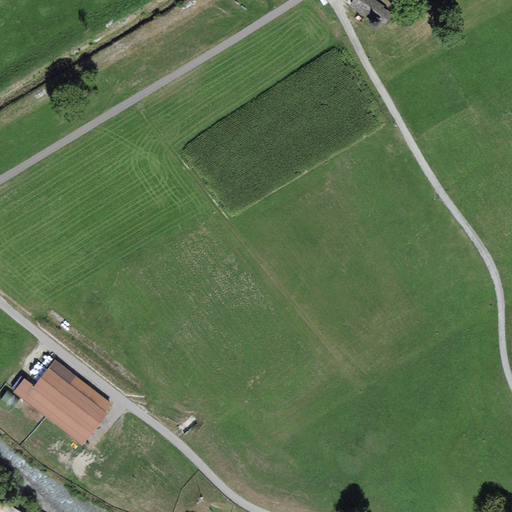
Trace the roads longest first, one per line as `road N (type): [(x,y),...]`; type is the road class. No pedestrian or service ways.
road 1 (track): [(511,381),(497,277),(405,137),(338,13)]
road 2 (residential): [(0,181),(294,0)]
road 3 (track): [(260,511),(232,500),(194,459),(0,304)]
